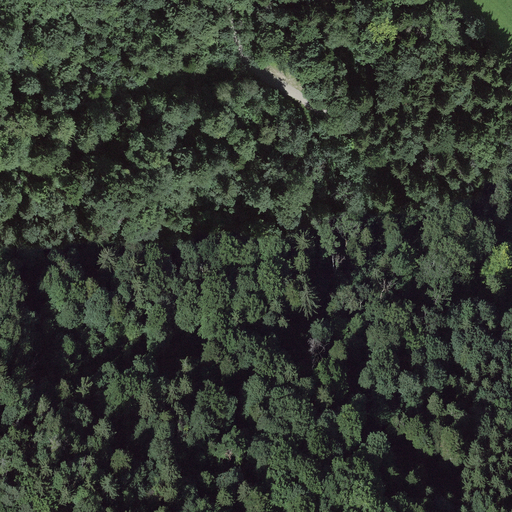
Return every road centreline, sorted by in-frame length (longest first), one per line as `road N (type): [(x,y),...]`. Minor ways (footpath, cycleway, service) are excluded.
road 1 (track): [(298,95),(327,199),(324,345),(370,451),(410,481)]
road 2 (track): [(511,241),(469,220),(263,69),(238,45),(225,0)]
